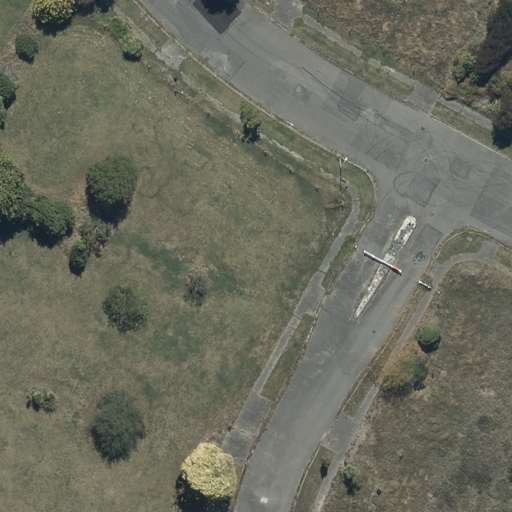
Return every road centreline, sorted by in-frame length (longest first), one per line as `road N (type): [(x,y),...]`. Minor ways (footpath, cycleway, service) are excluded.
road 1 (track): [(260,511),(334,353),(447,166)]
road 2 (unclassified): [(188,0),(244,47),(341,108),(511,201)]
